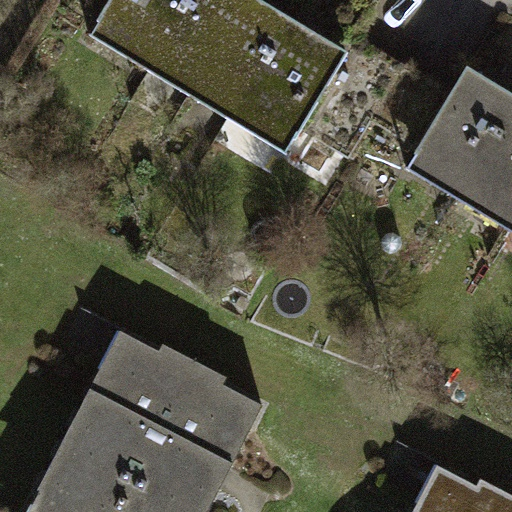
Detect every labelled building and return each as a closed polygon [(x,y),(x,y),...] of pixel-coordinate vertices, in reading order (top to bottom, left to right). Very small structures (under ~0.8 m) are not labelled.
[(129,0),(91,60),(131,86),(186,0),(129,0)] [(187,0),(133,86),(173,111),(241,5),(233,0),(187,0)] [(176,111),(216,137),(284,31),(244,5),(176,111)] [(217,136),(258,161),(326,55),(285,29),(217,136)] [(392,193),(432,219),(500,112),(460,87),(392,193)] [(433,219),(474,245),(511,184),(511,119),(501,112),(433,219)] [(511,187),(476,243),(511,265),(511,187)] [(90,334),(14,511),(224,511),(268,410),(90,334)] [(497,511),(420,476),(402,511),(497,511)]
